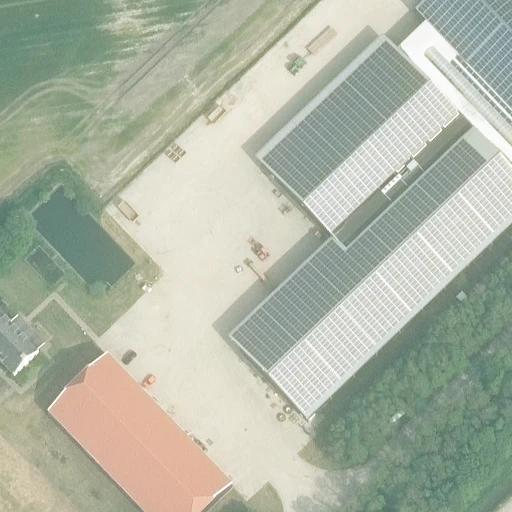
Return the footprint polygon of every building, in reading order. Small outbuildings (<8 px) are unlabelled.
[(511,0),(427,0),(416,11),(415,12),(511,113),(511,0)] [(242,356),(307,423),(511,227),(511,173),(397,53),(269,175),(346,256),(242,356)] [(142,206),(156,191),(138,175),(124,189),(142,206)] [(255,237),(281,225),(271,202),(245,214),(255,237)] [(11,326),(0,314),(0,363),(14,378),(38,354),(37,353),(45,347),(18,319),(11,326)] [(49,414),(142,511),(207,511),(232,488),(107,358),(49,414)] [(344,490),(343,483),(357,480),(353,463),(329,468),(334,492),(344,490)]
